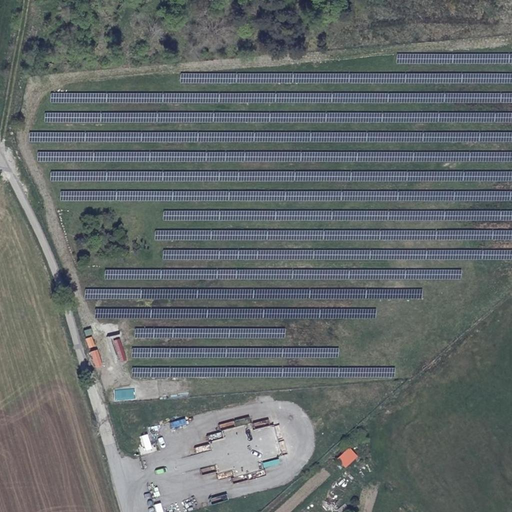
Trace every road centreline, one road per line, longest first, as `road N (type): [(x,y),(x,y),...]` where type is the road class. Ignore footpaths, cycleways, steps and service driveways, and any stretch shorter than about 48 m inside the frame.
road 1 (residential): [(0,161),(35,224),(129,511)]
road 2 (track): [(0,149),(29,0)]
road 3 (unknown): [(125,498),(260,458)]
